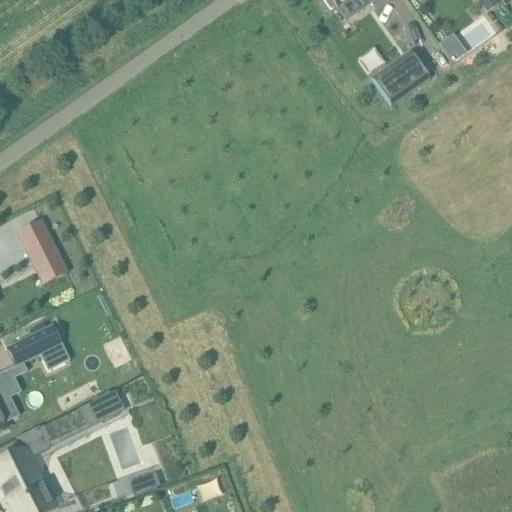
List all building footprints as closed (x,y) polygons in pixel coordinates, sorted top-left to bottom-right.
[(323,0),(323,1),(331,12),(333,10),(335,12),(351,0),(368,0),(372,5),(379,0),(323,0)] [(430,82),(411,54),(371,82),(391,109),(430,82)] [(58,259),(40,224),(17,235),(35,271),(58,259)] [(52,329),(6,352),(15,370),(61,347),(52,329)] [(4,375),(0,377),(0,435),(5,433),(0,422),(0,398),(12,392),(4,375)] [(96,380),(56,396),(62,410),(102,394),(96,380)] [(109,395),(91,403),(102,424),(119,416),(109,395)] [(22,455),(0,466),(0,489),(1,489),(12,511),(51,511),(54,511),(30,461),(49,451),(38,429),(15,441),(22,455)] [(151,478),(130,486),(135,500),(156,492),(151,478)]
